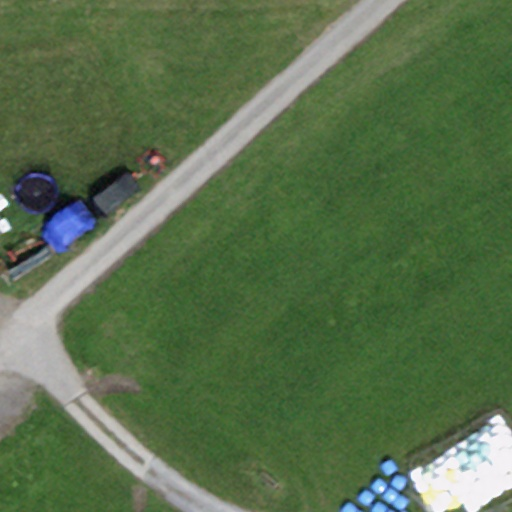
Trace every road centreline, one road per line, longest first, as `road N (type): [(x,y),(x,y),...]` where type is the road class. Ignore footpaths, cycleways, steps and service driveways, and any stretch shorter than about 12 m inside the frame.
road 1 (track): [(380,0),(20,336)]
road 2 (track): [(20,336),(64,394),(157,477),(218,511)]
